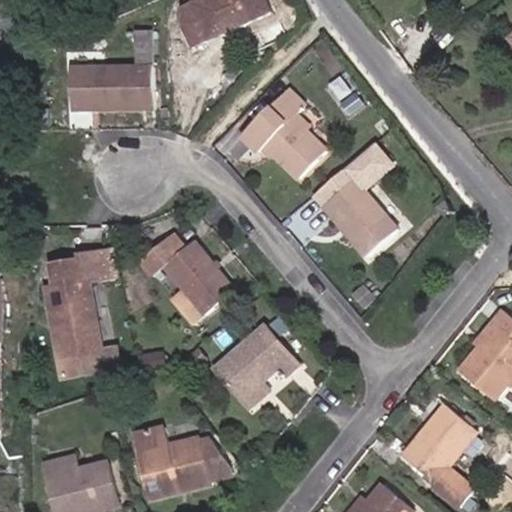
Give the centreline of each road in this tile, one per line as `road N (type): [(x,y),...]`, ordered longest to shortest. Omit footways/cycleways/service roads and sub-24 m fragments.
road 1 (residential): [(398,384),(236,188),(155,174)]
road 2 (residential): [(511,222),(323,0)]
road 3 (residential): [(398,384),(511,237)]
road 4 (residential): [(300,511),(398,384)]
